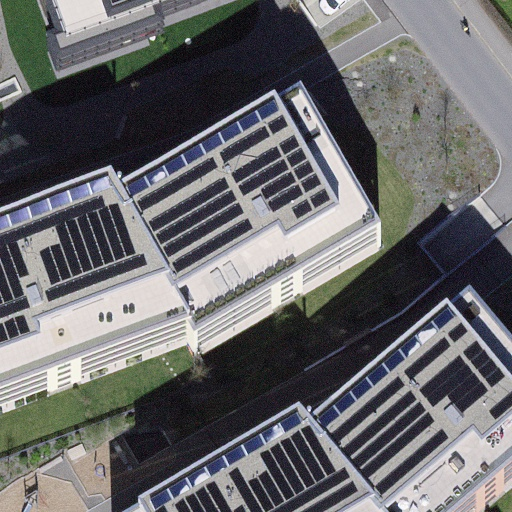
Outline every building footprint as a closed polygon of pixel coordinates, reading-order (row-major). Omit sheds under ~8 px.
[(228,0),(38,0),(57,51),(48,54),(57,79),(164,40),(159,25),(228,0)] [(301,108),(118,212),(172,317),(178,330),(257,286),(270,310),(301,291),(287,267),(366,223),(301,108)] [(70,353),(172,317),(118,212),(110,199),(0,239),(0,378),(35,366),(46,393),(79,380),(70,353)] [(511,359),(470,308),(306,442),(359,511),(431,511),(457,491),(475,511),(503,490),(484,468),(511,444),(511,359)] [(359,511),(306,442),(297,432),(156,511),(359,511)]
